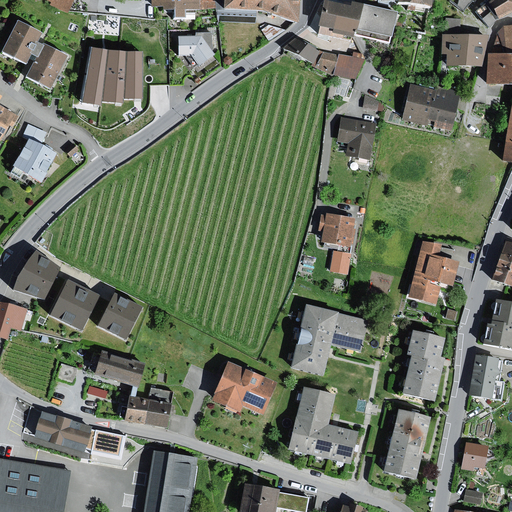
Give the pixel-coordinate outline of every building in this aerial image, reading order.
[(66,13),(72,0),(44,0),(49,2),(48,5),(66,13)] [(197,0),(149,0),(149,6),(160,6),(160,10),(170,10),(170,18),(182,18),(182,11),(197,11),(197,0)] [(212,0),(197,0),(197,11),(215,11),(212,0)] [(212,0),(215,11),(254,11),(257,10),(293,24),(293,0),(212,0)] [(447,0),(447,1),(459,11),(470,0),(447,0)] [(511,0),(481,0),(484,3),(474,11),(486,28),(496,19),(511,11),(511,0)] [(353,36),(360,9),(321,2),(314,26),(316,27),(314,32),(347,42),(349,35),(353,36)] [(385,44),(393,13),(361,5),(360,9),(353,36),(357,37),(385,44)] [(254,11),(215,11),(217,22),(254,23),(254,11)] [(444,19),(443,36),(458,36),(458,20),(444,19)] [(36,59),(26,78),(49,90),(66,58),(43,46),(42,47),(36,44),(41,35),(16,22),(0,53),(24,65),(29,55),(32,57),(36,59)] [(268,25),(260,30),(268,42),(284,31),(268,25)] [(508,85),(508,64),(511,63),(511,25),(501,26),(495,33),(490,55),(485,55),(482,85),(508,85)] [(195,37),(177,36),(177,56),(191,56),(198,66),(215,56),(210,50),(209,33),(195,33),(195,37)] [(444,67),(479,67),(486,36),(458,36),(443,36),(439,35),(439,55),(444,55),(444,67)] [(318,51),(293,39),(280,49),(311,64),(318,51)] [(106,51),(89,47),(79,102),(98,106),(98,102),(120,104),(120,99),(140,100),(140,52),(106,51)] [(350,57),(318,51),(311,64),(310,66),(331,75),(354,80),(364,60),(361,55),(351,52),(350,57)] [(225,57),(222,59),(223,63),(226,65),(230,63),(230,58),(225,57)] [(425,124),(433,91),(408,85),(399,120),(425,126),(425,124)] [(458,92),(435,87),(433,91),(425,124),(432,126),(432,128),(449,132),(458,92)] [(377,101),(364,95),(362,110),(376,112),(377,101)] [(511,100),(510,100),(499,161),(511,163),(511,100)] [(10,127),(16,116),(0,106),(0,133),(5,124),(10,127)] [(374,124),(340,118),(336,143),(346,144),(344,156),(368,160),(374,124)] [(45,134),(26,124),(19,136),(26,139),(39,146),(45,134)] [(39,182),(54,154),(39,146),(26,139),(11,167),(39,182)] [(71,143),(63,151),(69,158),(77,150),(71,143)] [(353,218),(324,212),(323,216),(319,215),(316,230),(321,231),(318,243),(338,246),(348,248),(349,242),(352,243),(355,229),(351,229),(353,218)] [(439,245),(420,240),(405,297),(433,305),(439,283),(451,286),(458,262),(436,256),(439,245)] [(511,244),(504,241),(489,280),(511,288),(511,244)] [(348,248),(338,246),(337,252),(331,251),(328,272),(337,274),(346,276),(350,254),(349,254),(350,249),(348,248)] [(59,268),(33,251),(17,272),(11,291),(42,301),(59,268)] [(67,282),(50,316),(80,331),(98,297),(81,288),(67,282)] [(115,296),(99,327),(126,341),(142,310),(115,296)] [(511,303),(494,300),(490,324),(485,323),(481,344),(511,350),(511,303)] [(5,303),(0,302),(0,337),(5,339),(8,328),(21,331),(27,310),(5,303)] [(366,321),(304,305),(289,368),(322,376),(326,357),(330,344),(358,351),(366,321)] [(442,339),(410,331),(404,354),(409,355),(399,394),(432,402),(442,362),(443,358),(437,357),(442,339)] [(144,363),(101,351),(99,355),(94,353),(89,369),(94,370),(93,374),(130,385),(137,387),(144,363)] [(502,360),(474,355),(468,395),(501,400),(504,382),(499,381),(502,360)] [(276,383),(226,362),(210,401),(238,413),(241,407),(262,415),(276,383)] [(60,364),(55,379),(72,384),(77,368),(60,364)] [(137,387),(130,385),(127,396),(134,397),(137,387)] [(88,386),(86,393),(104,398),(106,391),(88,386)] [(334,394),(302,387),(288,449),(349,464),(357,433),(326,426),(328,420),(334,394)] [(149,388),(147,400),(143,425),(164,428),(167,414),(171,415),(172,405),(168,404),(171,392),(149,388)] [(143,425),(147,400),(134,397),(127,396),(122,421),(143,425)] [(91,424),(38,408),(29,437),(81,453),(83,450),(89,429),(91,424)] [(428,417),(396,410),(381,472),(414,479),(419,456),(428,417)] [(126,437),(89,429),(83,450),(89,451),(87,456),(120,462),(126,437)] [(485,446),(463,442),(459,470),(470,472),(471,466),(481,468),(485,446)] [(186,511),(195,458),(151,451),(140,511),(186,511)] [(61,511),(69,470),(0,458),(0,511),(61,511)] [(276,490),(241,483),(235,511),(272,511),(273,508),(276,492),(276,490)] [(465,490),(462,502),(478,505),(480,493),(465,490)] [(303,511),(306,497),(276,492),(273,508),(294,511),(303,511)] [(364,511),(365,509),(343,502),(341,507),(339,511),(364,511)]
